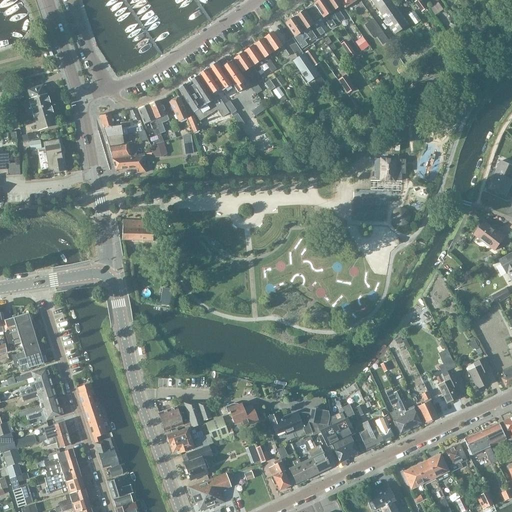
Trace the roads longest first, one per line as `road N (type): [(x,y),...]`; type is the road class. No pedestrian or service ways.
road 1 (residential): [(264,511),(511,394)]
road 2 (tertiary): [(180,511),(136,394),(113,283),(100,273)]
road 3 (unclassified): [(109,511),(37,284)]
road 4 (residential): [(106,91),(126,104),(150,99),(297,0)]
road 5 (unclassified): [(106,91),(142,78),(259,0)]
